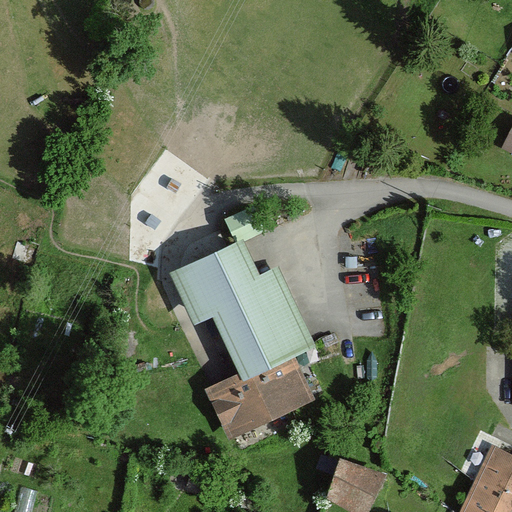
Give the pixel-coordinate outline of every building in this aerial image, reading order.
[(266,201),(235,214),(246,239),(277,226),(266,201)] [(222,315),(251,377),(295,356),(313,348),(280,275),(260,285),(243,248),(232,253),(181,277),(202,323),(222,315)] [(221,391),(215,393),(236,439),(316,403),(295,356),(251,377),(221,391)] [(511,511),(511,454),(498,449),(469,511),(511,511)] [(363,511),(372,511),(388,476),(379,473),(345,461),(332,495),(363,511)]
